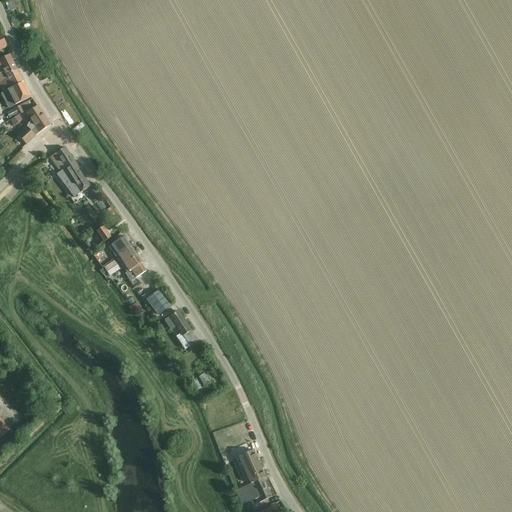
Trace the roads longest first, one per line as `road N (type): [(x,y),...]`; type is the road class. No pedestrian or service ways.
road 1 (unclassified): [(295,511),(224,360),(61,129)]
road 2 (unclassified): [(61,129),(0,8)]
